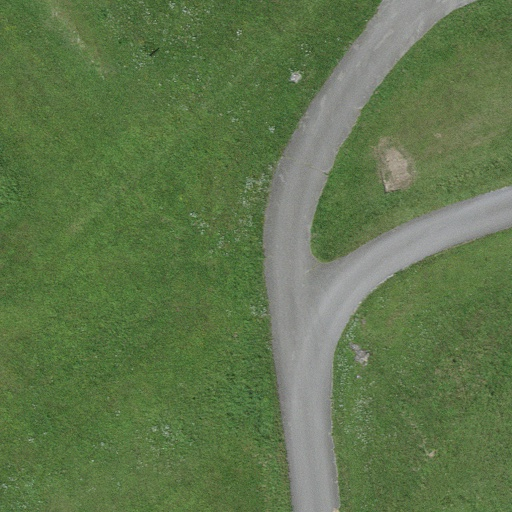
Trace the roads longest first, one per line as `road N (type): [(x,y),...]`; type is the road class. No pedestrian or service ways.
road 1 (track): [(418,0),(359,80),(297,202),(290,255),(298,352)]
road 2 (track): [(298,352),(335,292),(432,228),(511,203)]
road 3 (track): [(315,511),(298,352)]
